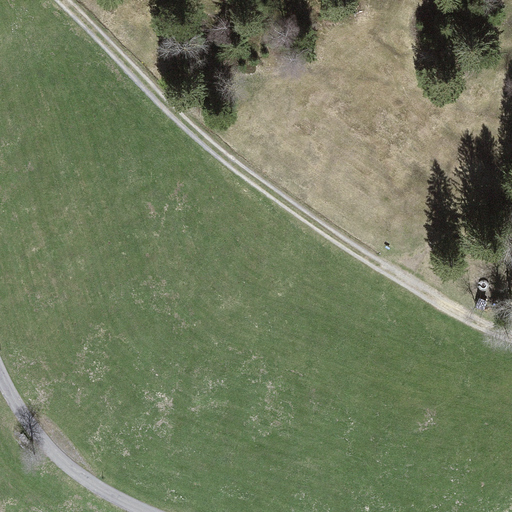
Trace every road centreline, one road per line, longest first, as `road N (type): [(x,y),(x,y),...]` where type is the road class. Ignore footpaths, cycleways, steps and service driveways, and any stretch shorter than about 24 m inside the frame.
road 1 (track): [(511,334),(411,286),(301,215),(200,138),(61,0)]
road 2 (track): [(0,374),(62,460),(145,511)]
